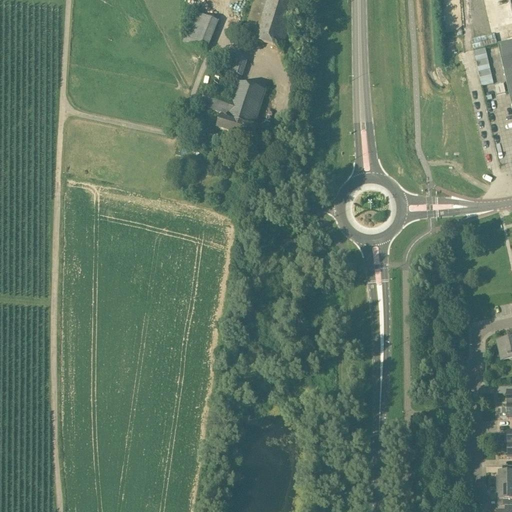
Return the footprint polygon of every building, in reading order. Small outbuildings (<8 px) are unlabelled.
[(282,51),(298,0),(254,0),(243,38),(282,51)] [(206,52),(218,23),(195,13),(183,43),(206,52)] [(511,109),(511,42),(497,46),(511,109)] [(242,77),(247,62),(232,57),(228,72),(242,77)] [(491,76),(490,70),(478,73),(479,79),(491,76)] [(255,129),(266,92),(237,82),(232,101),(206,93),(201,107),(227,116),(226,119),(220,118),(217,130),(253,141),(257,129),(255,129)] [(511,341),(511,339),(496,342),(501,362),(511,359),(511,341)] [(511,466),(502,467),(502,473),(500,473),(500,478),(496,478),(496,487),(511,486),(511,466)] [(511,486),(496,487),(496,495),(499,495),(499,500),(503,500),(503,506),(505,506),(511,506),(511,486)]
